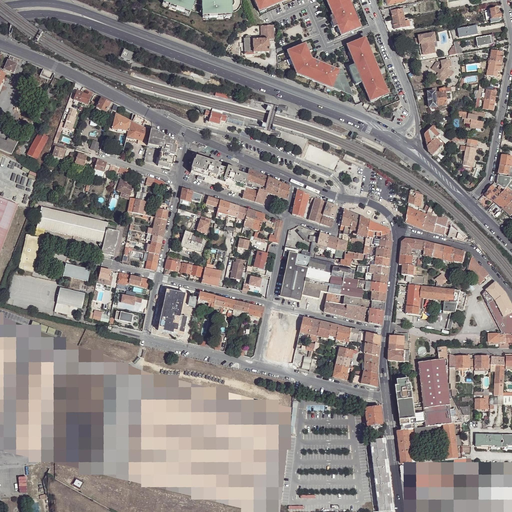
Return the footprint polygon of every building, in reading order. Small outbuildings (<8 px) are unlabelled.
[(164,0),(164,1),(170,4),(177,7),(176,9),(184,12),(185,9),(191,11),(192,9),(193,7),(194,2),(191,1),(191,0),(164,0)] [(204,0),(205,5),(202,5),(202,9),(203,12),(203,15),(209,14),(209,17),(218,17),(217,15),(224,14),(231,13),(231,3),(228,4),(227,0),(204,0)] [(254,0),(258,10),(265,7),(265,8),(272,6),(271,3),(277,0),(254,0)] [(340,35),(360,27),(357,21),(356,21),(354,17),(357,16),(353,7),(351,8),(349,4),(348,4),(345,0),(326,0),(332,15),(329,16),(334,27),(336,26),(340,35)] [(345,0),(348,4),(349,4),(351,8),(353,7),(352,3),(350,3),(348,0),(345,0)] [(391,11),(392,20),(403,18),(402,12),(402,8),(395,10),(391,11)] [(489,11),(491,19),(491,20),(492,19),(499,18),(500,18),(499,13),(498,13),(497,9),(489,10),(489,11)] [(402,28),(403,31),(408,30),(408,28),(407,22),(404,23),(403,18),(392,20),(394,30),(402,28)] [(266,31),(262,31),(263,40),(267,40),(268,40),(268,41),(273,40),(273,26),(266,26),(266,31)] [(475,26),(457,29),(458,38),(477,34),(475,26)] [(420,44),(433,42),(435,41),(434,34),(430,35),(430,34),(418,36),(418,38),(419,42),(419,44),(420,44)] [(253,53),(252,41),(252,39),(251,39),(251,38),(250,37),(248,36),(247,36),(246,38),(245,39),(244,39),(245,55),(253,55),(253,53)] [(489,36),(476,38),(478,47),(492,45),(491,39),(490,39),(489,36)] [(361,38),(345,45),(353,64),(354,66),(348,69),(353,82),(359,79),(360,82),(366,95),(368,94),(371,100),(384,95),(382,88),(379,82),(376,76),(374,69),(371,63),(369,57),(366,51),(364,44),(361,38)] [(267,40),(263,40),(252,41),(253,53),(268,53),(268,41),(268,40),(267,40)] [(456,55),(459,54),(462,53),(460,41),(453,42),(454,43),(455,48),(456,55)] [(435,53),(433,42),(420,44),(422,55),(435,53)] [(289,49),(294,62),(291,63),(294,71),(296,70),(301,72),(300,75),(310,79),(311,77),(324,82),(323,85),(332,89),(334,86),(338,88),(346,84),(341,72),(338,73),(334,72),(335,70),(333,69),(335,63),(332,62),(330,67),(318,61),(320,57),(317,56),(315,60),(312,59),(311,62),(309,61),(307,57),(309,56),(304,43),(289,49)] [(133,63),(136,54),(123,50),(120,58),(133,63)] [(490,60),(501,63),(503,53),(492,51),(490,59),(490,60)] [(12,62),(8,60),(4,69),(14,74),(18,64),(12,62)] [(450,73),(450,70),(448,68),(449,67),(450,67),(449,60),(440,62),(441,64),(441,68),(440,71),(440,74),(439,75),(438,74),(437,74),(435,77),(441,82),(444,79),(445,80),(448,75),(450,73)] [(500,72),(501,63),(490,60),(489,62),(488,70),(497,72),(500,72)] [(41,76),(38,74),(32,86),(44,91),(49,80),(41,76)] [(485,100),(494,101),(496,91),(486,89),(485,98),(485,100)] [(91,97),(84,94),(83,93),(77,91),(74,100),(88,105),(91,97)] [(437,108),(437,106),(435,94),(435,92),(428,93),(430,109),(437,108)] [(447,105),(445,93),(439,93),(435,94),(437,106),(447,105)] [(99,105),(97,107),(97,108),(106,112),(110,103),(102,99),(99,105)] [(492,111),(494,101),(485,100),(484,101),(483,109),(492,111)] [(64,128),(70,130),(73,122),(75,123),(77,117),(75,117),(73,116),(75,109),(71,108),(64,128)] [(220,119),(222,115),(211,112),(210,117),(209,122),(212,123),(219,125),(220,121),(220,119)] [(476,120),(477,113),(472,112),(472,115),(468,115),(468,116),(463,115),(462,117),(462,119),(464,119),(464,123),(470,124),(470,127),(474,128),(476,121),(476,120)] [(128,132),(130,121),(116,114),(112,130),(117,131),(118,129),(128,132)] [(241,122),(241,121),(228,117),(226,123),(239,127),(240,126),(240,123),(241,122)] [(127,134),(126,141),(147,146),(150,131),(150,129),(152,123),(144,119),(142,127),(130,121),(128,132),(127,134)] [(434,126),(424,135),(426,140),(426,142),(427,147),(435,139),(438,137),(445,144),(446,143),(448,141),(454,146),(457,143),(449,136),(445,133),(444,134),(436,126),(434,126)] [(0,149),(12,155),(22,134),(14,129),(8,140),(7,141),(0,137),(0,149)] [(150,131),(147,146),(144,162),(162,168),(169,170),(170,166),(172,166),(177,147),(174,146),(175,142),(170,141),(171,139),(164,138),(164,136),(157,135),(158,132),(150,131)] [(36,160),(48,137),(39,132),(27,155),(36,160)] [(435,139),(442,146),(445,144),(438,137),(435,139)] [(431,155),(433,156),(442,146),(435,139),(427,147),(428,152),(431,155)] [(477,141),(472,140),(469,159),(465,155),(464,158),(464,157),(462,166),(471,167),(473,160),(474,160),(477,141)] [(93,141),(90,149),(97,152),(100,144),(93,141)] [(62,159),(65,150),(56,147),(53,156),(58,158),(62,159)] [(87,157),(78,154),(75,164),(84,167),(87,157)] [(511,168),(511,166),(511,161),(511,157),(502,156),(500,166),(510,167),(511,168)] [(247,177),(247,176),(238,173),(238,172),(227,169),(227,170),(220,167),(221,165),(196,157),(195,161),(194,161),(191,169),(192,169),(191,173),(198,176),(197,179),(243,195),(245,187),(247,177)] [(107,164),(97,161),(94,170),(104,173),(107,164)] [(508,175),(510,167),(500,166),(498,173),(508,175)] [(129,176),(130,172),(120,168),(118,174),(119,174),(119,173),(129,176)] [(249,169),(247,176),(247,177),(245,187),(252,189),(253,188),(259,190),(264,192),(268,177),(249,169)] [(511,177),(508,177),(499,175),(497,184),(499,186),(505,189),(507,187),(511,191),(511,177)] [(155,179),(147,177),(146,182),(145,186),(152,188),(153,186),(154,184),(153,184),(155,179)] [(280,183),(268,177),(264,192),(267,193),(276,196),(280,183)] [(117,190),(121,192),(130,195),(131,196),(134,186),(126,183),(126,181),(121,179),(117,190)] [(155,180),(154,184),(153,186),(162,189),(163,187),(164,183),(155,180)] [(290,187),(280,183),(276,196),(287,200),(290,187)] [(252,189),(245,187),(243,195),(243,199),(254,202),(259,190),(253,188),(252,189)] [(490,199),(494,202),(502,193),(499,190),(498,191),(492,187),(488,191),(489,191),(485,195),(489,199),(490,199)] [(182,189),(180,200),(181,200),(190,203),(191,203),(192,201),(194,201),(194,200),(197,200),(197,198),(201,199),(202,195),(182,189)] [(422,199),(423,196),(420,192),(411,189),(409,203),(420,208),(420,207),(421,204),(422,199)] [(267,193),(264,192),(259,190),(254,202),(263,205),(267,193)] [(302,218),(309,195),(297,190),(292,215),(302,218)] [(505,192),(504,191),(503,192),(502,193),(494,202),(495,203),(505,192)] [(137,192),(135,200),(144,202),(146,194),(137,192)] [(511,203),(511,200),(511,198),(505,192),(495,203),(496,204),(504,211),(504,210),(511,203)] [(206,204),(218,209),(220,201),(209,197),(206,204)] [(0,198),(0,255),(19,206),(0,198)] [(332,225),(332,224),(336,207),(326,203),(315,198),(310,215),(309,220),(328,227),(329,227),(330,227),(330,226),(331,226),(332,225)] [(135,200),(133,213),(135,213),(143,215),(146,202),(144,202),(135,200)] [(227,215),(229,204),(220,201),(218,209),(217,213),(221,214),(223,214),(226,215),(227,215)] [(146,202),(143,215),(148,216),(151,203),(146,202)] [(420,208),(409,203),(408,208),(418,212),(419,209),(420,208)] [(239,207),(229,204),(227,215),(237,218),(239,207)] [(107,228),(108,222),(41,207),(37,226),(38,226),(45,228),(104,242),(107,228)] [(245,221),(248,210),(239,207),(237,218),(238,218),(245,221)] [(406,223),(414,227),(418,212),(408,208),(407,216),(406,223)] [(437,212),(429,208),(428,211),(426,216),(434,219),(437,212)] [(157,209),(155,218),(166,221),(168,212),(157,209)] [(259,231),(261,225),(264,215),(248,210),(245,221),(244,226),(256,231),(259,231)] [(509,219),(511,217),(504,210),(504,211),(502,212),(509,219)] [(344,211),(340,226),(344,227),(350,228),(353,214),(344,211)] [(414,227),(422,230),(426,216),(423,214),(418,212),(414,227)] [(360,217),(353,214),(350,228),(350,230),(353,231),(357,232),(360,217)] [(448,221),(448,220),(438,215),(436,223),(433,233),(448,237),(451,227),(456,231),(457,230),(453,226),(448,221)] [(433,222),(434,219),(426,216),(422,230),(433,233),(436,223),(433,222)] [(211,220),(202,217),(197,231),(206,234),(211,220)] [(369,221),(360,217),(357,232),(357,234),(358,234),(365,236),(366,237),(369,221)] [(166,221),(155,218),(154,224),(165,227),(166,221)] [(283,221),(278,219),(274,236),(270,235),(268,241),(278,243),(283,221)] [(388,230),(369,221),(366,237),(379,239),(379,237),(374,236),(374,235),(380,236),(379,239),(380,239),(381,236),(389,234),(388,230)] [(35,235),(41,237),(43,237),(45,228),(38,226),(35,235)] [(451,227),(448,237),(465,242),(466,240),(456,231),(451,227)] [(115,230),(107,228),(104,242),(101,253),(113,256),(119,231),(115,230)] [(162,238),(164,232),(153,229),(151,235),(153,235),(162,238)] [(215,229),(213,238),(223,240),(224,233),(225,231),(215,229)] [(191,233),(185,231),(180,247),(201,254),(203,245),(190,241),(188,241),(191,233)] [(306,242),(308,240),(300,231),(297,232),(306,242)] [(27,233),(23,246),(32,248),(35,235),(27,233)] [(328,236),(319,233),(318,238),(317,243),(317,244),(326,247),(328,236)] [(33,271),(41,237),(35,235),(32,248),(27,270),(33,271)] [(161,244),(162,238),(153,235),(152,238),(151,242),(161,244)] [(338,239),(337,239),(328,236),(326,247),(336,250),(338,240),(338,239)] [(365,241),(365,245),(390,250),(390,248),(388,248),(388,241),(380,239),(379,239),(366,237),(365,241)] [(213,238),(211,248),(220,250),(223,240),(213,238)] [(249,240),(240,238),(238,247),(247,249),(249,240)] [(401,242),(400,255),(411,256),(411,254),(411,252),(413,253),(413,250),(415,252),(416,252),(416,254),(415,254),(415,257),(418,257),(421,257),(423,257),(423,256),(424,250),(425,242),(415,240),(405,239),(401,242)] [(338,240),(336,250),(334,257),(343,258),(345,253),(345,251),(347,241),(338,240)] [(158,255),(161,244),(151,242),(150,246),(149,253),(158,255)] [(423,256),(433,258),(435,244),(425,242),(424,250),(423,256)] [(442,260),(444,247),(435,244),(433,258),(442,260)] [(365,245),(363,254),(389,259),(390,250),(365,245)] [(32,248),(23,246),(18,268),(27,270),(32,248)] [(309,259),(310,254),(304,252),(305,248),(299,247),(298,251),(302,251),(302,252),(298,252),(297,254),(288,300),(299,302),(301,296),(302,293),(305,280),(309,259)] [(453,260),(454,249),(444,247),(442,260),(446,261),(452,263),(452,262),(453,260)] [(465,252),(454,249),(453,260),(459,262),(462,262),(465,252)] [(263,252),(258,251),(254,267),(259,269),(263,252)] [(343,260),(341,260),(340,264),(350,265),(351,258),(353,258),(354,253),(348,251),(347,254),(345,253),(343,258),(343,260)] [(265,263),(267,253),(263,252),(259,269),(262,269),(264,262),(265,263)] [(288,300),(297,254),(289,252),(280,294),(283,299),(288,300)] [(157,260),(158,255),(149,253),(147,262),(156,264),(157,260)] [(324,257),(315,255),(310,254),(309,259),(334,263),(335,259),(334,259),(324,257)] [(374,265),(388,268),(389,259),(363,254),(363,258),(367,259),(366,264),(370,265),(371,265),(371,264),(372,264),(372,265),(374,265)] [(165,269),(178,272),(180,263),(181,259),(168,255),(165,269)] [(411,256),(400,255),(399,265),(403,265),(411,266),(412,264),(412,256),(411,256)] [(488,274),(481,266),(480,267),(472,257),(471,258),(468,270),(480,284),(484,280),(483,278),(486,276),(488,274)] [(235,263),(233,262),(230,278),(240,280),(244,261),(236,259),(235,263)] [(333,267),(334,263),(309,259),(305,280),(322,284),(329,285),(327,291),(327,293),(336,295),(339,296),(342,296),(347,297),(360,299),(362,289),(365,290),(368,291),(372,291),(385,294),(386,285),(372,283),(364,281),(352,279),(352,276),(353,271),(333,267)] [(182,264),(180,263),(178,272),(180,272),(180,273),(190,275),(192,266),(182,264)] [(90,270),(80,267),(77,266),(66,264),(63,275),(88,281),(90,270)] [(374,271),(373,274),(387,276),(388,268),(374,265),(374,267),(374,271)] [(414,268),(414,267),(411,266),(403,265),(401,275),(407,276),(413,277),(413,276),(414,268)] [(202,269),(192,266),(190,275),(200,277),(202,269)] [(110,276),(111,271),(101,269),(100,274),(99,278),(105,279),(104,284),(111,285),(113,278),(110,277),(110,276)] [(203,278),(202,283),(207,284),(217,287),(221,272),(205,269),(203,278)] [(369,273),(366,273),(364,278),(364,281),(372,283),(373,274),(369,273)] [(120,274),(118,283),(124,285),(128,284),(130,276),(120,274)] [(373,274),(372,283),(386,285),(387,276),(373,274)] [(435,288),(445,289),(445,286),(443,284),(446,281),(440,275),(434,280),(437,282),(436,283),(435,288)] [(130,276),(128,284),(139,286),(141,279),(130,276)] [(413,277),(407,276),(406,282),(410,282),(409,285),(423,287),(423,284),(424,284),(425,278),(413,277)] [(147,288),(148,281),(141,279),(139,286),(147,288)] [(319,297),(320,292),(320,290),(322,284),(305,280),(302,293),(319,297)] [(511,306),(506,293),(496,282),(492,285),(487,290),(482,294),(502,334),(511,334),(511,306)] [(242,292),(249,294),(251,286),(243,284),(242,292)] [(179,315),(185,289),(166,285),(157,326),(162,327),(162,330),(172,332),(173,329),(183,332),(186,317),(179,315)] [(460,291),(456,291),(454,291),(454,290),(445,289),(435,288),(423,287),(409,285),(406,315),(418,316),(419,309),(422,309),(423,299),(444,301),(457,302),(460,291)] [(61,288),(57,303),(78,308),(82,309),(86,294),(61,288)] [(384,303),(385,294),(372,291),(371,295),(371,301),(384,303)] [(213,305),(215,297),(199,293),(198,297),(197,301),(208,304),(213,305)] [(338,300),(339,296),(336,295),(327,293),(327,294),(325,303),(337,304),(338,300)] [(122,296),(121,303),(134,306),(135,303),(141,304),(142,300),(135,298),(122,296)] [(221,307),(223,307),(225,299),(215,297),(213,305),(216,306),(221,307)] [(366,300),(363,299),(360,299),(347,297),(346,306),(365,309),(366,300)] [(233,310),(235,301),(225,299),(223,307),(231,309),(233,310)] [(366,300),(365,309),(369,309),(383,311),(383,309),(382,308),(382,306),(383,305),(384,303),(371,301),(366,300)] [(247,313),(249,305),(235,301),(233,310),(245,313),(247,313)] [(455,313),(457,302),(444,301),(443,311),(450,312),(455,313)] [(78,308),(57,303),(55,312),(76,317),(78,308)] [(345,317),(346,306),(341,305),(340,305),(337,304),(325,303),(323,312),(345,317)] [(264,308),(249,305),(247,313),(249,315),(262,318),(264,308)] [(365,309),(346,306),(345,317),(364,322),(365,311),(365,309)] [(383,311),(369,309),(369,312),(368,323),(381,327),(383,311)] [(0,317),(21,326),(24,319),(0,310),(0,317)] [(289,314),(272,310),(270,318),(279,320),(281,321),(279,330),(282,331),(285,332),(286,328),(286,324),(287,322),(288,316),(289,314)] [(116,311),(114,320),(131,323),(133,315),(116,311)] [(103,314),(96,312),(95,314),(94,321),(101,323),(102,317),(103,314)] [(451,330),(455,313),(450,312),(446,329),(451,330)] [(265,358),(292,364),(293,361),(295,351),(297,344),(298,337),(299,332),(302,320),(302,319),(302,320),(288,316),(287,322),(286,324),(286,328),(285,332),(282,331),(279,330),(277,330),(272,329),(265,358)] [(308,334),(311,319),(303,317),(302,319),(302,320),(299,332),(303,333),(308,334)] [(316,336),(320,322),(311,319),(308,334),(310,335),(316,336)] [(327,339),(328,336),(331,324),(320,322),(316,336),(319,337),(327,339)] [(328,336),(335,338),(338,326),(331,324),(328,336)] [(335,340),(348,343),(348,340),(350,329),(338,326),(335,338),(335,340)] [(350,329),(348,340),(356,342),(357,337),(358,331),(350,329)] [(361,343),(364,344),(365,333),(358,331),(357,337),(361,338),(361,343)] [(364,344),(379,347),(380,336),(365,333),(364,344)] [(493,345),(499,345),(498,334),(488,334),(488,342),(493,342),(493,345)] [(499,348),(508,348),(508,343),(511,343),(511,334),(502,334),(498,334),(499,345),(499,348)] [(396,336),(390,336),(389,341),(388,349),(388,361),(403,362),(404,362),(404,352),(404,353),(403,353),(403,346),(404,346),(404,342),(404,337),(396,336)] [(313,351),(314,345),(315,344),(308,343),(307,343),(306,345),(306,346),(305,350),(309,351),(313,352),(313,351)] [(363,354),(364,354),(378,357),(379,347),(364,344),(363,354)] [(50,352),(26,347),(7,446),(32,451),(50,352)] [(437,349),(439,360),(444,360),(447,359),(447,347),(446,347),(444,347),(445,348),(439,348),(437,348),(437,349)] [(351,353),(352,351),(349,350),(347,350),(339,348),(339,350),(337,356),(350,359),(350,358),(350,356),(351,353)] [(348,365),(350,359),(337,356),(335,365),(347,368),(348,365)] [(310,370),(311,359),(312,359),(304,357),(302,369),(310,370)] [(364,363),(377,366),(378,360),(364,357),(364,359),(364,363)] [(469,357),(456,357),(456,368),(469,368),(469,367),(469,359),(469,357)] [(487,357),(475,357),(475,368),(487,368),(487,358),(487,357)] [(505,357),(491,357),(491,359),(490,369),(490,371),(495,372),(494,396),(502,396),(503,393),(504,369),(505,357)] [(396,387),(401,431),(408,430),(416,429),(437,426),(443,425),(452,424),(449,400),(444,360),(439,360),(419,363),(423,405),(424,408),(414,409),(414,406),(411,385),(409,385),(409,384),(409,379),(397,381),(398,386),(396,387)] [(363,371),(377,375),(377,366),(364,363),(363,371)] [(347,368),(335,365),(332,377),(345,380),(346,374),(347,368)] [(189,407),(197,371),(180,367),(172,403),(185,406),(189,407)] [(221,376),(197,371),(189,407),(185,406),(183,417),(181,422),(185,423),(186,421),(195,424),(198,409),(213,412),(221,376)] [(377,388),(377,375),(363,371),(360,384),(377,388)] [(114,392),(116,385),(112,384),(114,376),(102,373),(98,389),(114,392)] [(242,381),(221,376),(213,412),(198,409),(195,424),(209,427),(212,416),(232,421),(242,381)] [(453,424),(462,423),(462,420),(461,418),(460,415),(457,408),(454,405),(452,399),(449,400),(452,424),(453,424)] [(485,399),(483,399),(475,399),(475,409),(484,409),(484,408),(485,399)] [(382,424),(379,407),(364,409),(366,418),(362,419),(363,427),(368,426),(382,424)] [(469,415),(469,407),(460,407),(464,415),(469,415)] [(448,460),(458,459),(456,446),(455,436),(453,424),(452,424),(443,425),(447,458),(448,460)] [(437,426),(416,429),(417,436),(416,436),(416,439),(439,436),(437,426)] [(408,430),(409,440),(416,439),(416,436),(417,436),(416,429),(408,430)] [(398,431),(402,465),(412,464),(409,440),(408,430),(401,431),(398,431)] [(502,447),(502,435),(476,435),(475,447),(480,447),(481,445),(496,446),(496,447),(502,447)] [(511,435),(502,435),(502,447),(507,447),(507,446),(511,445),(511,435)] [(402,468),(404,479),(412,479),(420,478),(431,477),(430,466),(402,468)] [(453,468),(454,475),(464,473),(463,466),(453,468)] [(373,483),(383,483),(382,467),(372,467),(373,483)] [(435,471),(436,481),(446,480),(445,476),(447,476),(447,472),(449,472),(449,470),(445,471),(435,471)] [(475,490),(489,491),(489,475),(476,475),(475,490)] [(511,475),(489,475),(489,491),(511,491),(511,475)] [(450,502),(448,508),(457,511),(470,511),(471,510),(450,502)]
